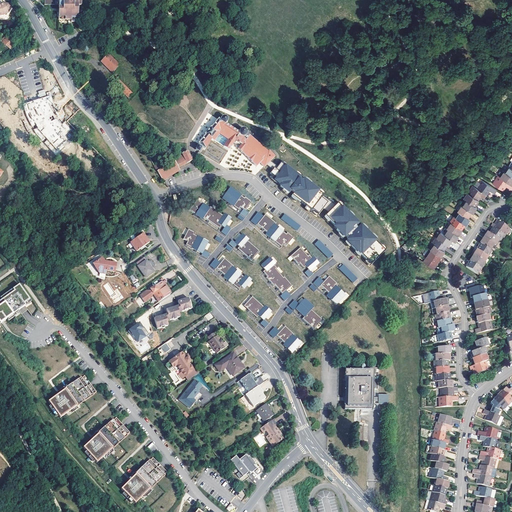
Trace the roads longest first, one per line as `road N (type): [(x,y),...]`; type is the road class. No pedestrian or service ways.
road 1 (residential): [(308,440),(277,370),(176,255),(152,195),(99,116),(73,92),(22,0)]
road 2 (residential): [(219,511),(61,329),(42,326)]
road 3 (residential): [(478,395),(459,375),(464,312),(448,274),(486,211),(511,201)]
road 4 (track): [(60,511),(0,396)]
road 5 (residential): [(459,511),(464,437),(478,395)]
